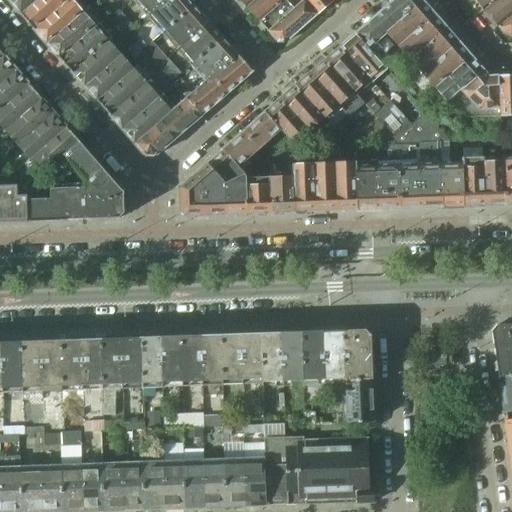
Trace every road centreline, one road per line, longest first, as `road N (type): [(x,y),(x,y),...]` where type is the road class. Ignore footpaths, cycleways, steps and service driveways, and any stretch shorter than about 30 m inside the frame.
road 1 (primary): [(511,247),(0,264)]
road 2 (residential): [(278,70),(148,188),(0,21)]
road 3 (primary): [(0,301),(389,289)]
road 4 (residential): [(494,511),(465,287)]
road 5 (residential): [(390,314),(398,511)]
